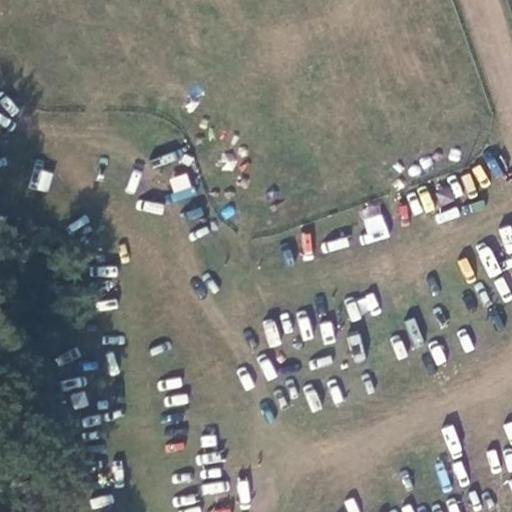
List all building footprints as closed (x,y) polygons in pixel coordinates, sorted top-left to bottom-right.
[(45,193),(54,174),(37,166),(28,185),(45,193)] [(175,201),(195,195),(187,172),(168,179),(175,201)] [(384,213),(361,215),(364,242),(387,239),(384,213)] [(348,318),(379,313),(376,295),(345,300),(348,318)] [(360,334),(347,336),(352,362),(364,360),(360,334)]
